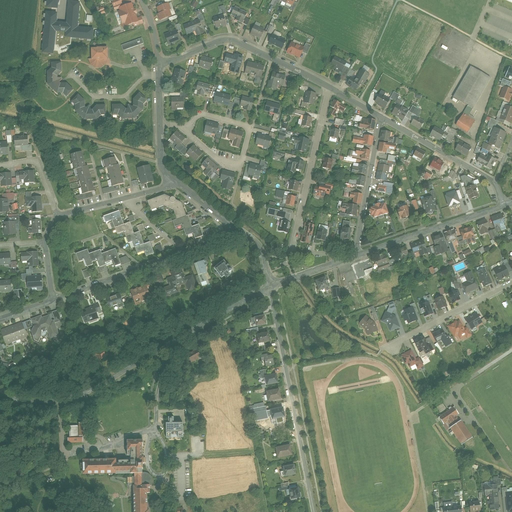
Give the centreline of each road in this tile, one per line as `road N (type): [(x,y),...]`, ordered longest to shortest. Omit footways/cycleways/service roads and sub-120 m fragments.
road 1 (residential): [(170,345),(155,426),(64,453),(63,399)]
road 2 (residential): [(269,285),(313,511)]
road 3 (residential): [(349,257),(292,248),(329,86)]
road 4 (residential): [(158,64),(231,40),(329,86)]
road 5 (residential): [(185,128),(213,156),(241,165),(246,125),(194,117)]
road 6 (residential): [(504,205),(355,255)]
road 7 (residential): [(184,247),(51,296)]
road 8 (residential): [(355,255),(379,116)]
road 9 (residential): [(387,347),(511,282)]
road 10 (residential): [(379,116),(494,181)]
road 11 (unclassified): [(63,399),(170,345)]
